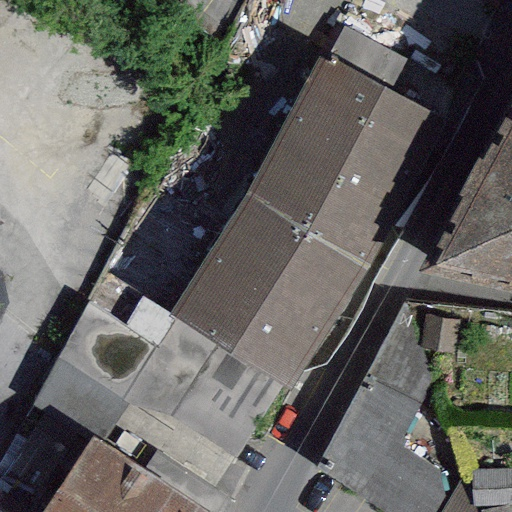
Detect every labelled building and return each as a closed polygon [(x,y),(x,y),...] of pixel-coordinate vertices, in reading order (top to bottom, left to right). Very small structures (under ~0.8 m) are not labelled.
[(258,190),(181,307),(285,382),(363,256),(438,113),(323,56),(258,190)] [(511,78),(419,244),(511,266),(511,78)] [(119,347),(194,214),(145,186),(73,322),(119,347)] [(435,403),(404,321),(318,480),(365,511),(443,511),(448,505),(443,480),(405,451),(435,403)] [(204,511),(94,439),(45,511),(204,511)] [(469,511),(462,490),(449,511),(469,511)]
